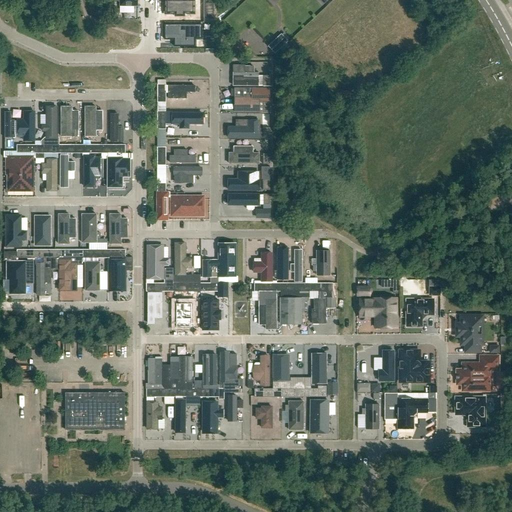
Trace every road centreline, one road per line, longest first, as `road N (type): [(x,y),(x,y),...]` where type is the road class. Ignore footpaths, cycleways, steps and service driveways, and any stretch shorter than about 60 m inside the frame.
road 1 (residential): [(374,446),(442,440),(437,339),(137,339)]
road 2 (residential): [(136,445),(374,446)]
road 3 (residential): [(151,59),(209,59),(214,235)]
road 4 (residential): [(0,26),(63,59),(138,59)]
road 5 (unclassified): [(137,486),(0,487)]
road 6 (residential): [(0,202),(137,201)]
road 7 (residential): [(0,306),(136,306)]
